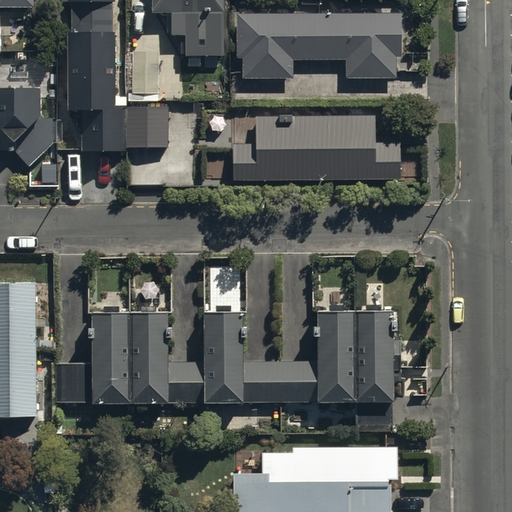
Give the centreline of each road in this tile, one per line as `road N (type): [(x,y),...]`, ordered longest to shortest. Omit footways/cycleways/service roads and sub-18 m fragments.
road 1 (residential): [(0,229),(491,222)]
road 2 (residential): [(491,222),(496,511)]
road 3 (residential): [(485,0),(491,222)]
